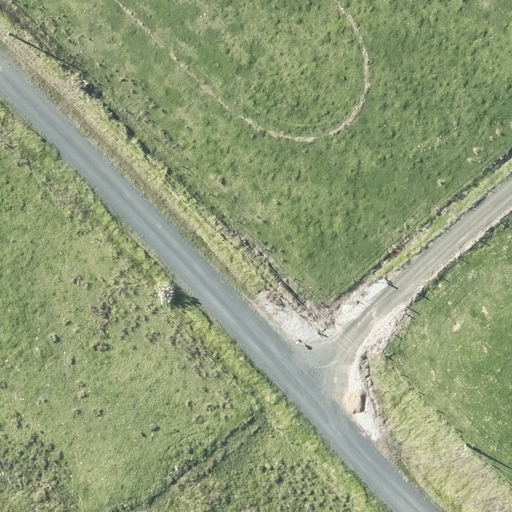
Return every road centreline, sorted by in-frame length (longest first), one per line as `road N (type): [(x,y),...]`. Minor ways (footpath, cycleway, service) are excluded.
road 1 (unclassified): [(414,511),(0,73)]
road 2 (track): [(297,387),(511,222)]
